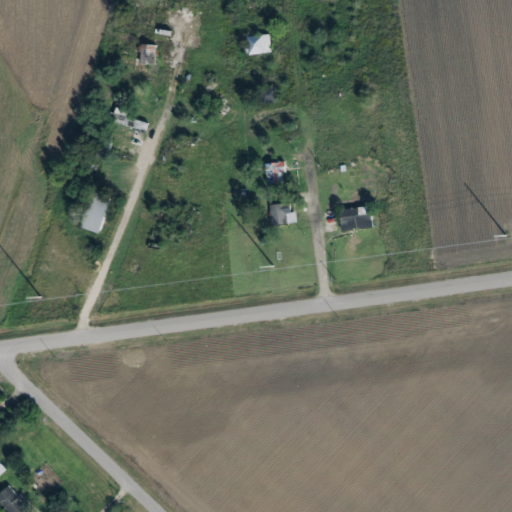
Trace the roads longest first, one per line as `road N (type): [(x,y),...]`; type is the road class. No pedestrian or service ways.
road 1 (residential): [(0,347),(511,277)]
road 2 (residential): [(166,511),(0,353)]
